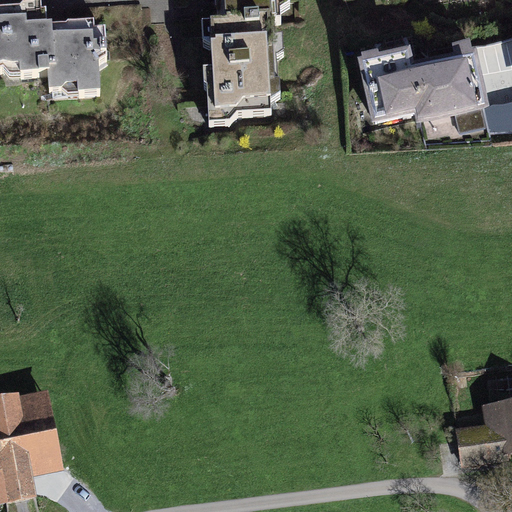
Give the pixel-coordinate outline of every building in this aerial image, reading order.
[(0,66),(5,66),(11,71),(47,68),(49,86),(63,85),(68,90),(102,88),(100,59),(109,53),(107,21),(96,22),(96,15),(67,17),(66,18),(53,19),(53,15),(48,15),(47,4),(41,5),(40,0),(21,0),(21,1),(0,2),(0,66)] [(216,0),(218,13),(201,15),(203,35),(212,40),(213,61),(203,62),(204,78),(208,82),(209,117),(230,116),(237,108),(272,106),(272,94),(281,88),(280,73),(277,73),(275,12),(280,12),(280,3),(284,0),(216,0)] [(359,54),(374,118),(416,109),(418,119),(454,111),(460,134),(487,128),(482,107),(492,105),(477,44),(414,58),(411,42),(359,54)] [(49,388),(0,397),(0,503),(38,496),(34,476),(65,469),(49,388)] [(507,454),(511,452),(511,399),(482,404),(486,424),(456,428),(462,468),(508,461),(507,454)]
